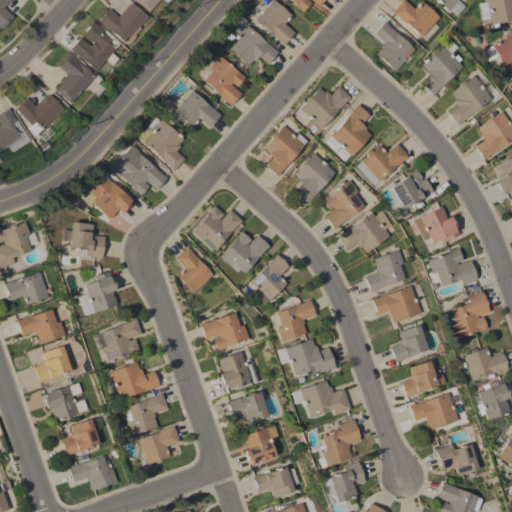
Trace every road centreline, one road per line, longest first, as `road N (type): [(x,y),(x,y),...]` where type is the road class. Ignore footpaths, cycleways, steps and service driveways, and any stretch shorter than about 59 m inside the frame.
road 1 (residential): [(219,164),(319,256),(402,474)]
road 2 (residential): [(139,252),(365,0)]
road 3 (residential): [(326,44),(439,146),(469,188),(511,293)]
road 4 (residential): [(0,202),(50,182),(83,157),(222,0)]
road 5 (residential): [(231,511),(139,252)]
road 6 (residential): [(47,511),(0,380)]
